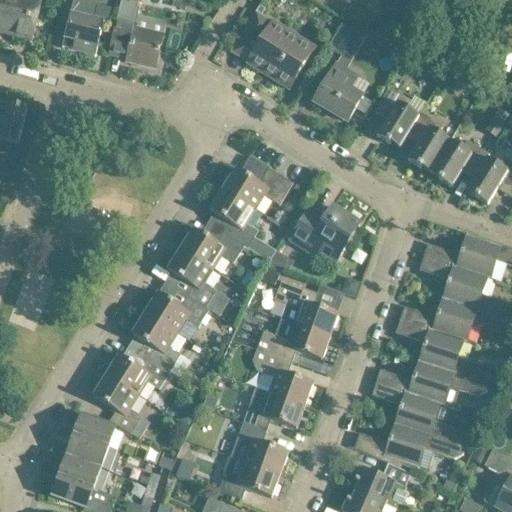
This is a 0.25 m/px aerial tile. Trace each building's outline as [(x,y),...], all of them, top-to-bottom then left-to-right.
[(24,0),(0,0),(0,29),(9,32),(10,34),(31,40),(39,3),(24,0)] [(121,0),(112,44),(109,56),(128,61),(127,63),(156,70),(163,39),(136,32),(138,26),(136,26),(140,10),(137,9),(139,0),(121,0)] [(74,2),(62,49),(85,55),(88,46),(98,49),(104,23),(94,21),(97,7),(74,2)] [(311,56),(284,40),(288,33),(256,13),(234,48),(265,67),(261,74),(289,91),(311,56)] [(343,59),(359,32),(344,22),(328,50),(343,59)] [(362,98),(350,91),(358,78),(337,65),(314,104),(347,124),(362,98)] [(419,119),(418,119),(407,112),(412,103),(390,90),(376,112),(388,119),(377,138),(390,146),(391,144),(400,150),(408,137),(419,119)] [(0,147),(2,146),(3,141),(19,145),(28,110),(2,104),(0,112),(0,147)] [(498,109),(484,131),(497,140),(511,118),(498,109)] [(443,128),(421,115),(421,114),(418,119),(419,119),(408,137),(420,144),(408,163),(421,171),(422,169),(431,174),(450,144),(438,136),(443,128)] [(486,161),(487,161),(490,157),(467,143),(462,151),(450,144),(431,174),(440,180),(439,182),(452,190),(463,171),(475,178),(475,179),(486,161)] [(498,168),(487,161),(486,161),(475,179),(475,178),(467,191),(476,197),(475,199),(488,207),(500,188),(511,196),(511,165),(503,160),(498,168)] [(236,171),(223,192),(255,212),(264,199),(279,208),(293,186),(269,171),(259,185),(236,171)] [(247,226),(255,212),(223,192),(210,213),(233,227),(227,237),(226,237),(245,249),(248,251),(259,234),(247,226)] [(341,257),(360,226),(333,208),(326,218),(306,205),(286,239),(318,259),(325,247),(341,257)] [(234,266),(245,249),(226,237),(227,237),(223,235),(217,245),(194,231),(181,252),(213,272),(222,258),(234,266)] [(428,246),(424,259),(487,280),(490,281),(496,263),(511,268),(511,251),(467,237),(463,252),(461,251),(460,257),(428,246)] [(213,272),(181,252),(168,273),(191,287),(184,297),(188,300),(206,311),(216,293),(204,286),(213,272)] [(277,254),(267,270),(276,273),(285,259),(277,254)] [(481,298),(487,280),(424,259),(420,272),(448,281),(447,287),(448,287),(443,301),(511,323),(511,308),(511,307),(481,298)] [(360,284),(347,279),(342,293),(356,298),(360,284)] [(275,302),(270,317),(280,321),(294,327),(330,340),(339,316),(338,316),(313,307),(317,296),(282,283),(275,302)] [(198,330),(209,313),(206,311),(188,300),(181,309),(158,295),(145,316),(178,336),(186,323),(198,330)] [(511,327),(511,323),(443,301),(439,315),(438,314),(436,320),(404,309),(400,322),(463,343),(463,344),(466,344),(472,326),(502,336),(511,331),(511,327)] [(169,350),(178,336),(145,316),(132,337),(155,351),(149,362),(170,375),(181,358),(169,350)] [(265,333),(257,352),(292,365),(296,353),(322,363),(330,340),(294,327),(280,321),(275,337),(265,333)] [(457,360),(463,344),(463,343),(400,322),(396,335),(425,344),(423,350),(424,350),(419,364),(489,387),(492,379),(487,370),(457,360)] [(288,376),(292,365),(257,352),(253,364),(257,373),(261,375),(256,391),(305,408),(314,385),(288,376)] [(159,392),(170,375),(149,362),(143,371),(120,357),(106,378),(139,398),(147,385),(159,392)] [(489,387),(419,364),(415,378),(414,377),(412,382),(380,372),(376,385),(439,406),(442,407),(448,389),(478,399),(487,394),(489,387)] [(139,398),(106,378),(93,399),(116,413),(110,424),(116,428),(131,437),(142,420),(130,412),(139,398)] [(511,381),(503,397),(511,401),(511,381)] [(433,423),(439,406),(376,385),(372,398),(401,407),(399,413),(400,413),(395,427),(465,450),(468,442),(463,433),(433,423)] [(305,408),(256,391),(243,425),(267,433),(271,422),(297,431),(305,408)] [(116,429),(110,426),(83,416),(75,437),(109,450),(116,429)] [(263,445),(267,433),(243,425),(236,444),(250,449),(244,464),(280,477),(288,454),(263,445)] [(465,450),(395,427),(391,440),(390,440),(388,445),(359,436),(354,451),(379,462),(380,458),(418,470),(424,452),(454,462),(463,457),(465,450)] [(101,471),(109,450),(75,437),(67,458),(101,471)] [(498,475),(494,484),(505,490),(495,510),(500,511),(511,511),(511,462),(493,452),(484,468),(498,475)] [(94,491),(101,471),(67,458),(60,479),(93,491),(94,491)] [(171,473),(174,464),(162,460),(159,468),(171,473)] [(272,500),(280,477),(244,464),(239,479),(225,474),(218,494),(242,502),(246,491),(272,500)] [(409,497),(403,494),(405,489),(411,476),(388,466),(382,479),(362,470),(355,483),(359,485),(356,492),(354,491),(353,493),(386,507),(396,511),(398,507),(404,509),(409,497)] [(157,490),(160,478),(152,476),(148,488),(157,490)] [(111,497),(94,491),(93,491),(60,479),(52,500),(85,511),(84,511),(108,511),(109,509),(107,508),(111,497)] [(153,502),(157,490),(148,488),(145,500),(153,502)] [(383,511),(386,507),(353,493),(352,495),(355,496),(352,502),(348,501),(342,511),(383,511)] [(204,511),(235,511),(236,511),(209,500),(204,511)]
